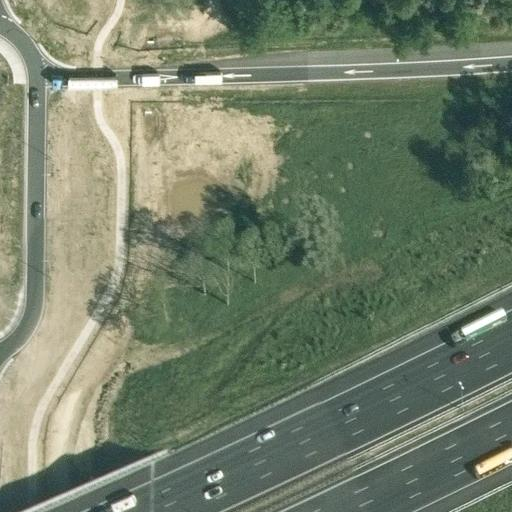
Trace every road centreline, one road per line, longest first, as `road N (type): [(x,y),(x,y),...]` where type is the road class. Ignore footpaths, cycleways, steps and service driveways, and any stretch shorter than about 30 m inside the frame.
road 1 (motorway): [(511,66),(35,81)]
road 2 (motorway): [(511,337),(150,511)]
road 3 (secondary): [(0,352),(31,309),(35,81)]
road 4 (motorway): [(349,511),(511,431)]
